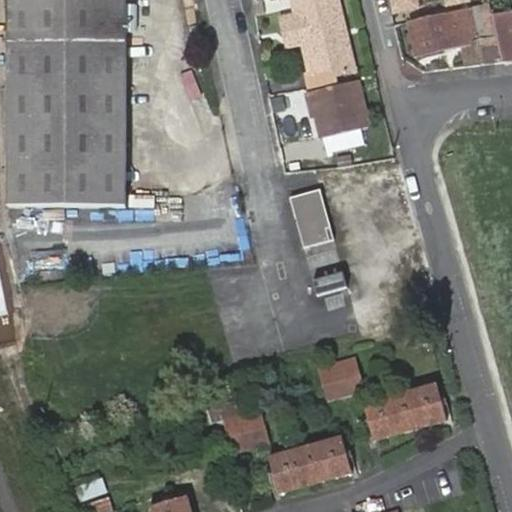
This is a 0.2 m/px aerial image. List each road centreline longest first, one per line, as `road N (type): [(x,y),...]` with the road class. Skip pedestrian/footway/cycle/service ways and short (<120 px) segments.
road 1 (residential): [(405,110),(511,493)]
road 2 (residential): [(221,0),(258,173),(302,324)]
